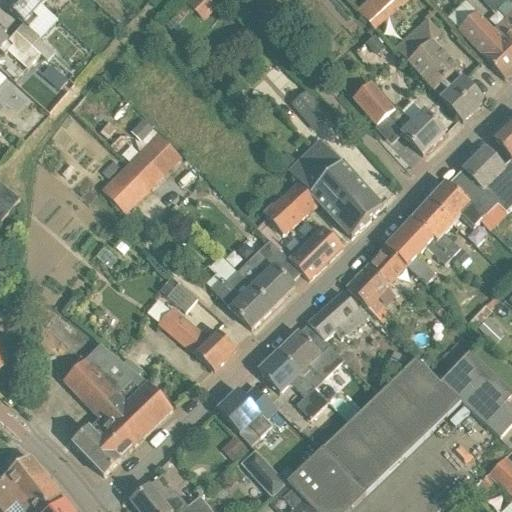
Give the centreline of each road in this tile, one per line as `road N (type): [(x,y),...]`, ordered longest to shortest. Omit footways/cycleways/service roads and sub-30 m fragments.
road 1 (residential): [(87,506),(511,96)]
road 2 (tertiary): [(87,506),(0,414)]
